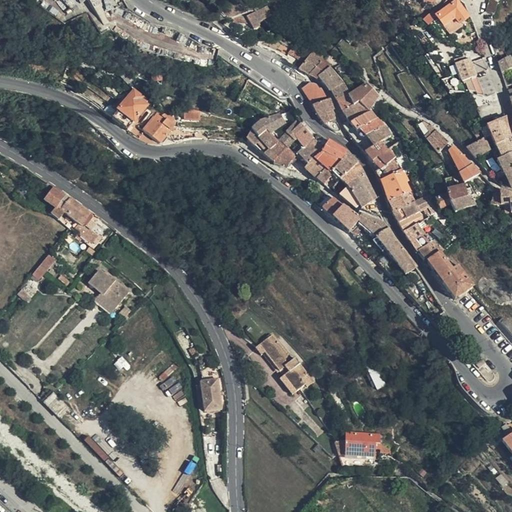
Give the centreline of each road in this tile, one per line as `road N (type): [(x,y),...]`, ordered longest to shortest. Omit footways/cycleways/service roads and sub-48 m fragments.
road 1 (secondary): [(0,83),(67,100),(144,152),(201,147),(244,159),(347,248),(477,390),(499,393)]
road 2 (secondary): [(507,379),(395,231),(359,155),(319,131),(271,72),(137,0)]
road 3 (secondary): [(238,511),(234,393),(215,327),(149,244),(0,147)]
road 4 (unknown): [(153,511),(176,468),(185,408),(176,386),(146,379)]
road 5 (residential): [(465,0),(507,112)]
